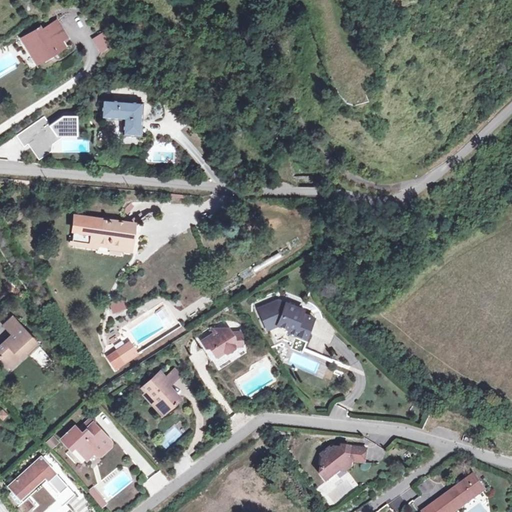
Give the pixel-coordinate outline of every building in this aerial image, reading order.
[(59,48),(56,44),(62,40),(65,38),(55,24),(40,34),(38,31),(21,42),(25,48),(28,47),(37,61),(50,53),(59,48)] [(104,34),(94,40),(102,53),(113,46),(104,34)] [(56,44),(59,48),(50,53),(52,56),(66,47),(62,40),(56,44)] [(140,135),(142,103),(103,100),(102,116),(124,118),(123,134),(140,135)] [(49,148),(50,142),(69,127),(77,127),(77,116),(63,115),(51,124),(45,115),(17,135),(24,146),(30,142),(40,155),(49,148)] [(77,135),(77,127),(69,127),(50,142),(49,148),(40,155),(30,142),(28,143),(39,158),(51,150),(52,143),(63,136),(77,135)] [(183,203),(184,195),(168,193),(167,202),(183,203)] [(110,241),(110,244),(110,246),(131,249),(134,223),(76,217),(73,245),(97,248),(98,243),(98,239),(110,241)] [(278,299),(259,308),(268,327),(279,323),(290,326),(289,330),(298,333),(297,335),(306,338),(308,339),(311,330),(309,329),(314,314),(302,310),(303,307),(287,301),(287,302),(278,299)] [(109,312),(123,310),(122,300),(108,301),(109,312)] [(14,334),(21,326),(13,318),(5,325),(14,334)] [(201,338),(205,345),(209,345),(215,354),(222,349),(228,351),(234,346),(234,342),(242,341),(240,330),(230,331),(226,326),(223,328),(220,325),(201,338)] [(0,346),(0,355),(7,363),(16,355),(20,358),(27,352),(29,355),(39,346),(21,326),(14,334),(0,346)] [(142,350),(129,329),(123,333),(136,353),(142,350)] [(306,338),(297,335),(293,345),(303,349),(306,338)] [(209,345),(205,345),(202,347),(211,360),(211,357),(215,354),(209,345)] [(54,362),(39,346),(29,355),(44,371),(54,362)] [(111,354),(116,363),(127,355),(122,347),(111,354)] [(16,355),(7,363),(10,367),(20,358),(16,355)] [(130,358),(127,355),(116,363),(118,365),(130,358)] [(166,378),(170,383),(179,375),(174,371),(166,378)] [(142,390),(146,394),(152,400),(154,398),(165,410),(169,407),(170,408),(176,402),(175,401),(179,397),(169,385),(170,383),(166,378),(161,373),(142,390)] [(152,400),(146,394),(143,396),(160,415),(165,410),(154,398),(152,400)] [(91,417),(79,427),(82,431),(92,422),(95,421),(95,417),(91,417)] [(82,431),(79,427),(78,429),(74,425),(60,438),(70,448),(74,445),(86,458),(94,450),(96,447),(95,446),(106,435),(96,424),(95,421),(92,422),(82,431)] [(45,442),(51,448),(58,441),(52,435),(45,442)] [(110,439),(106,435),(95,446),(96,447),(94,450),(97,453),(101,453),(111,445),(110,439)] [(343,462),(347,468),(352,466),(353,460),(366,461),(368,446),(343,443),(342,445),(336,445),(332,447),(330,445),(321,451),(324,455),(322,472),(328,478),(334,473),(336,472),(336,467),(343,462)] [(10,485),(16,493),(20,490),(25,495),(45,477),(47,479),(59,493),(67,486),(40,456),(10,485)] [(336,467),(336,472),(347,468),(343,462),(336,467)] [(474,472),(449,491),(460,505),(485,487),(484,484),(479,479),(474,472)] [(20,490),(16,493),(23,501),(47,479),(45,477),(25,495),(20,490)] [(67,486),(59,493),(67,501),(75,493),(67,486)] [(89,491),(99,503),(104,499),(94,487),(89,491)] [(451,511),(460,505),(449,491),(443,495),(444,498),(445,501),(444,504),(442,506),(446,511),(451,511)] [(444,498),(443,495),(423,509),(425,511),(446,511),(442,506),(444,504),(445,501),(444,498)] [(22,511),(28,511),(34,507),(26,499),(18,507),(22,511)] [(108,503),(104,499),(99,503),(103,508),(108,503)]
